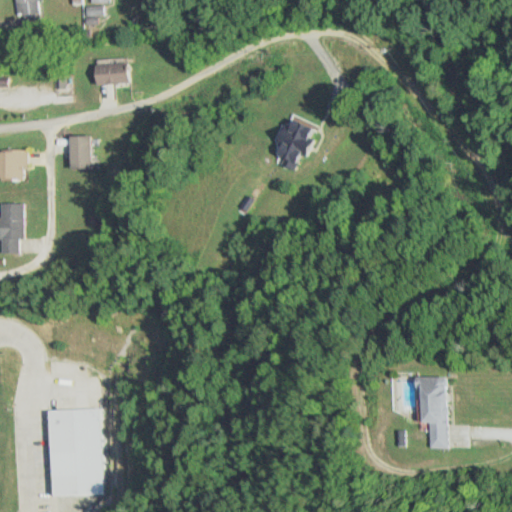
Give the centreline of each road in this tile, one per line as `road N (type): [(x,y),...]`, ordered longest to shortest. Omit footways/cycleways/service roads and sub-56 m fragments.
road 1 (track): [(336,31),(408,74),(477,151),(491,185),(483,211),(370,300),(351,330),(341,370),(351,458),(380,475),(425,475),(472,469),(511,449)]
road 2 (residential): [(336,31),(264,43),(134,108),(0,128)]
